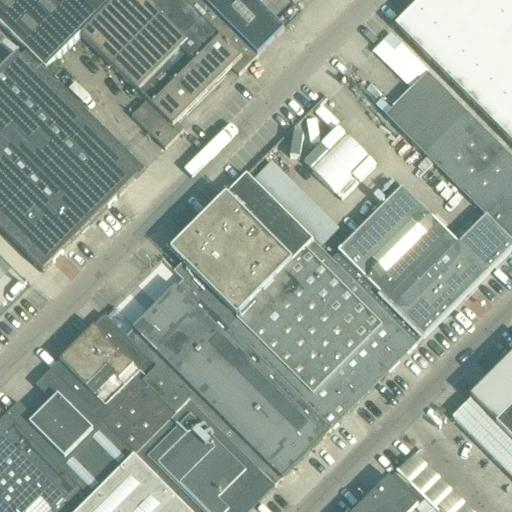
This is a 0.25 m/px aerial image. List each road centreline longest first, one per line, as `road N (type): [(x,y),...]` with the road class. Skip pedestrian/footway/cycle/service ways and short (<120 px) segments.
road 1 (unclassified): [(0,373),(370,0)]
road 2 (unclassified): [(306,511),(511,305)]
